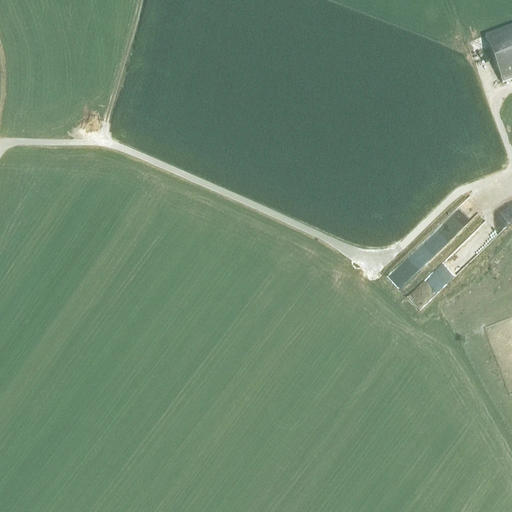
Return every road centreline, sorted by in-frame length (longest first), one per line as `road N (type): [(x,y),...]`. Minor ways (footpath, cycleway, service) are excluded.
road 1 (track): [(0,146),(101,143),(126,150),(367,255),(404,244),(460,192),(511,173)]
road 2 (track): [(142,0),(101,143)]
